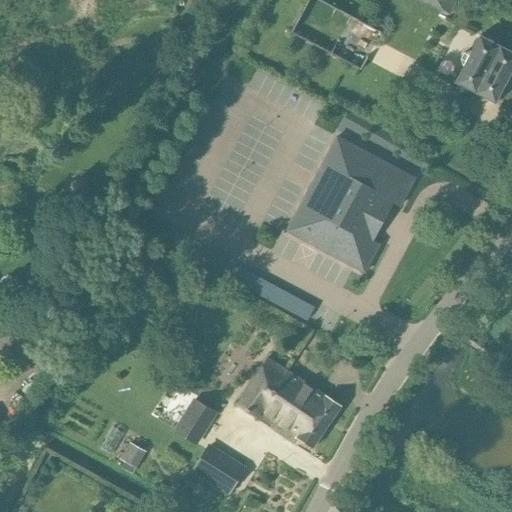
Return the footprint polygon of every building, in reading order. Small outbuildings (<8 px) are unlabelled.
[(309,0),(294,34),(365,68),(384,29),(322,0),(309,0)] [(495,103),(511,69),(511,53),(480,37),(472,52),(464,54),(461,59),(464,67),(456,83),(495,103)] [(336,137),(286,231),(364,273),(378,245),(371,241),(393,202),(399,206),(414,179),(336,137)] [(313,322),(319,311),(270,285),(264,296),(313,322)] [(274,422),(312,448),(340,407),(324,396),(268,358),(237,404),(257,419),(258,417),(271,426),(274,422)] [(197,446),(216,414),(192,399),(173,431),(197,446)] [(130,440),(121,458),(138,467),(148,450),(130,440)] [(192,471),(229,494),(246,468),(209,444),(192,471)]
